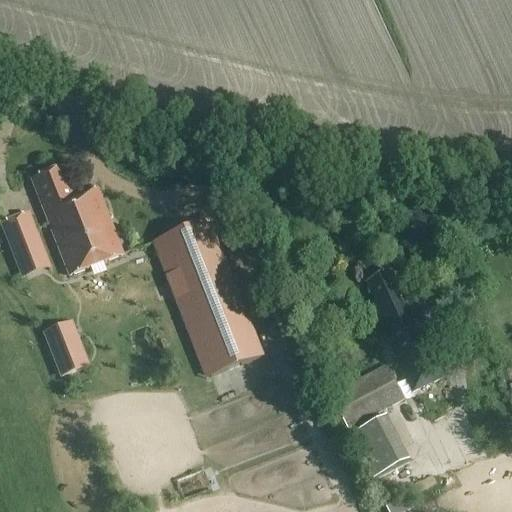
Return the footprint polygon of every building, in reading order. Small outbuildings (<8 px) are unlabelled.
[(69,280),(123,259),(97,192),(75,201),(63,171),(34,182),(45,210),(42,211),(69,280)] [(19,269),(46,259),(29,216),(3,226),(19,269)] [(209,222),(153,244),(205,380),(262,358),(209,222)] [(392,274),(366,286),(375,305),(360,312),(363,317),(374,312),(413,396),(446,380),(406,292),(401,294),(392,274)] [(84,310),(106,394),(135,386),(113,302),(84,310)] [(138,374),(155,369),(140,323),(124,328),(138,374)] [(63,379),(89,369),(76,337),(50,347),(63,379)] [(386,368),(331,398),(349,431),(404,402),(386,368)] [(410,464),(387,420),(387,419),(349,438),(373,483),(410,464)]
